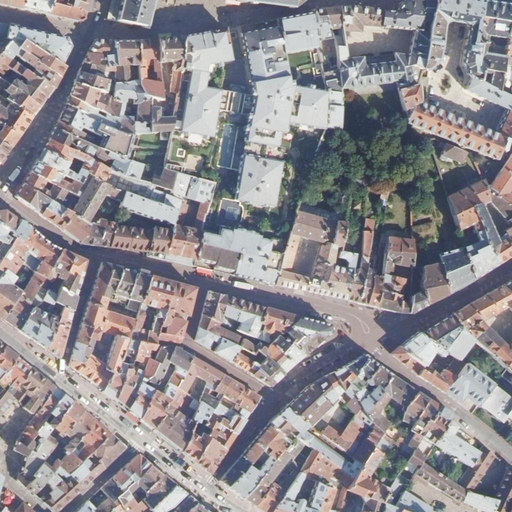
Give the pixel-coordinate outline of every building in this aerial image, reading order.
[(22,0),(20,8),(45,13),(51,0),(22,0)] [(51,0),(45,13),(79,21),(81,20),(83,12),(64,1),(61,0),(51,0)] [(64,0),(64,1),(83,12),(86,0),(64,0)] [(112,0),(110,8),(108,20),(147,28),(147,27),(152,10),(154,0),(112,0)] [(346,6),(338,7),(341,32),(358,32),(359,26),(411,30),(407,55),(344,59),(342,45),(331,47),(332,51),(335,69),(338,85),(338,88),(393,81),(394,81),(396,88),(412,84),(412,69),(421,70),(423,58),(435,0),(404,0),(401,3),(395,11),(346,6)] [(481,2),(468,0),(435,0),(423,58),(421,70),(427,68),(434,60),(441,23),(444,20),(464,23),(466,26),(460,63),(464,68),(464,70),(464,74),(467,77),(468,77),(481,2)] [(509,6),(481,2),(468,77),(478,81),(481,69),(489,72),(487,85),(495,88),(501,55),(484,52),(487,33),(504,36),(509,6)] [(511,6),(509,6),(504,36),(501,55),(495,88),(504,92),(508,67),(511,39),(511,6)] [(338,7),(323,8),(323,29),(338,27),(339,36),(329,38),(330,39),(331,47),(342,45),(341,32),(338,7)] [(311,10),(311,13),(312,42),(330,39),(329,38),(329,35),(328,35),(327,35),(326,35),(322,32),(322,30),(323,29),(323,8),(311,10)] [(176,104),(173,119),(170,137),(170,138),(168,144),(167,149),(166,152),(161,171),(174,174),(213,182),(198,233),(191,269),(213,274),(217,275),(271,287),(296,213),(308,178),(314,156),(318,142),(322,129),(322,94),(321,87),(318,71),(315,57),(315,54),(312,42),(311,13),(299,15),(289,17),(279,19),(241,26),(250,79),(252,92),(254,92),(253,94),(253,98),(243,95),(226,92),(219,90),(223,72),(222,62),(231,60),(226,28),(190,34),(182,36),(181,68),(176,104)] [(0,36),(8,25),(0,23),(0,36)] [(5,38),(8,25),(0,36),(0,61),(5,65),(9,60),(13,54),(17,50),(5,38)] [(8,25),(5,38),(17,50),(22,44),(60,63),(69,45),(65,38),(8,25)] [(181,36),(157,37),(157,51),(158,63),(173,63),(169,90),(160,89),(160,100),(176,104),(181,68),(182,36),(181,36)] [(136,37),(112,39),(112,53),(112,64),(113,64),(128,65),(137,65),(136,37)] [(159,78),(158,63),(157,51),(157,37),(136,37),(137,65),(137,80),(138,94),(150,97),(160,100),(160,89),(160,88),(159,78)] [(112,39),(94,41),(87,54),(112,53),(112,39)] [(330,39),(312,42),(315,54),(332,51),(331,47),(330,39)] [(22,44),(17,50),(35,63),(57,77),(64,66),(60,63),(22,44)] [(13,54),(33,69),(30,74),(37,79),(38,78),(51,87),(57,77),(35,63),(17,50),(13,54)] [(315,54),(315,57),(318,71),(324,71),(335,69),(332,51),(315,54)] [(112,53),(87,54),(81,63),(105,64),(112,64),(112,53)] [(13,54),(9,60),(30,74),(33,69),(13,54)] [(16,72),(25,79),(25,85),(44,98),(51,87),(38,78),(37,79),(30,74),(9,60),(5,65),(7,66),(16,72)] [(105,64),(81,63),(76,73),(103,79),(104,74),(105,64)] [(128,65),(113,64),(113,82),(127,82),(128,65)] [(7,66),(5,69),(13,75),(16,72),(7,66)] [(103,79),(76,73),(71,84),(104,92),(106,80),(103,79)] [(406,123),(438,136),(446,139),(502,161),(511,143),(506,140),(511,126),(511,95),(504,92),(495,88),(487,85),(478,81),(468,77),(463,90),(503,108),(492,133),(426,106),(417,102),(417,96),(417,84),(416,84),(412,84),(396,88),(406,123)] [(12,80),(7,87),(37,108),(44,98),(25,85),(22,89),(19,87),(20,86),(12,80)] [(110,119),(101,114),(89,108),(66,97),(63,105),(118,131),(133,133),(170,137),(173,119),(154,119),(154,112),(149,112),(149,109),(150,97),(138,94),(137,80),(127,82),(113,82),(110,96),(110,98),(118,102),(110,119)] [(109,81),(106,80),(104,92),(107,93),(110,96),(113,82),(109,81)] [(7,95),(4,100),(8,104),(30,118),(37,108),(7,87),(0,81),(0,96),(1,98),(4,93),(7,95)] [(104,92),(71,84),(71,86),(69,91),(66,97),(89,108),(96,98),(107,103),(110,98),(110,96),(107,93),(104,92)] [(326,86),(321,87),(322,94),(338,92),(338,88),(338,85),(326,86)] [(338,92),(322,94),(322,129),(337,132),(338,92)] [(110,98),(107,103),(101,114),(110,119),(118,102),(110,98)] [(0,124),(17,136),(30,118),(8,104),(2,111),(0,108),(0,124)] [(59,114),(57,118),(55,122),(77,132),(78,130),(79,128),(90,133),(91,132),(103,137),(102,140),(101,143),(99,142),(97,146),(94,151),(96,152),(125,161),(129,147),(133,133),(118,131),(63,105),(59,114)] [(55,122),(52,129),(87,147),(90,143),(92,139),(77,132),(55,122)] [(0,152),(4,155),(17,136),(0,124),(0,152)] [(52,129),(47,140),(89,161),(93,154),(111,163),(107,171),(136,181),(141,166),(125,161),(96,152),(94,151),(87,147),(52,129)] [(47,140),(42,148),(71,165),(76,157),(84,162),(80,169),(82,171),(87,175),(91,177),(105,186),(100,195),(119,205),(122,195),(148,206),(153,191),(154,188),(149,186),(136,181),(107,171),(89,161),(47,140)] [(328,145),(318,142),(314,156),(324,159),(328,145)] [(502,168),(468,155),(478,175),(480,181),(490,192),(494,186),(511,158),(511,144),(511,143),(506,161),(502,168)] [(464,153),(443,144),(436,160),(443,163),(445,158),(454,162),(456,165),(462,161),(461,161),(464,153)] [(42,148),(34,161),(79,189),(87,175),(82,171),(80,169),(75,177),(67,172),(71,165),(42,148)] [(84,162),(76,157),(71,165),(80,169),(84,162)] [(511,158),(494,186),(507,195),(511,186),(511,158)] [(34,161),(27,173),(48,187),(74,205),(83,191),(79,189),(34,161)] [(80,169),(71,165),(67,172),(75,177),(80,169)] [(158,182),(152,180),(149,186),(154,188),(168,193),(174,174),(161,171),(158,182)] [(27,173),(13,198),(59,231),(69,214),(74,205),(48,187),(27,173)] [(173,216),(168,228),(161,262),(191,269),(198,233),(213,182),(174,174),(168,193),(200,204),(191,231),(179,228),(186,206),(178,204),(179,202),(164,198),(165,195),(153,191),(148,206),(173,216)] [(91,177),(87,175),(79,189),(83,191),(91,177)] [(91,177),(83,191),(74,205),(69,214),(85,222),(88,216),(100,195),(105,186),(91,177)] [(361,178),(348,178),(349,187),(362,188),(361,178)] [(511,216),(490,192),(480,181),(445,199),(451,216),(466,210),(500,264),(508,259),(511,256),(511,216)] [(494,186),(490,192),(511,216),(511,198),(507,195),(494,186)] [(377,188),(377,195),(376,205),(384,205),(387,189),(377,188)] [(387,189),(384,205),(378,240),(385,243),(386,238),(410,242),(410,227),(408,189),(387,189)] [(121,228),(114,227),(108,250),(114,251),(161,262),(168,228),(173,216),(148,206),(122,195),(119,205),(118,210),(150,222),(147,231),(121,228)] [(3,211),(0,210),(0,222),(11,231),(18,219),(14,219),(3,211)] [(477,242),(463,247),(474,279),(500,264),(466,210),(451,216),(457,231),(470,226),(477,242)] [(338,252),(343,223),(334,221),(334,223),(296,213),(271,287),(345,302),(351,269),(354,255),(342,253),(347,257),(346,263),(332,262),(333,244),(338,244),(337,252),(338,252)] [(85,222),(69,214),(59,231),(78,245),(89,223),(85,222)] [(357,269),(351,269),(345,302),(373,307),(382,275),(378,275),(374,274),(374,269),(363,268),(369,249),(371,231),(372,219),(362,218),(359,257),(357,269)] [(11,231),(8,236),(6,238),(1,245),(7,248),(3,253),(11,258),(30,229),(18,219),(11,231)] [(94,225),(89,223),(78,245),(80,245),(108,250),(114,227),(114,225),(97,219),(94,225)] [(11,231),(0,222),(0,244),(1,245),(6,238),(1,235),(3,232),(8,236),(11,231)] [(356,226),(343,223),(338,252),(342,253),(354,255),(355,255),(356,249),(352,248),(356,226)] [(431,225),(410,227),(410,242),(423,240),(434,239),(431,225)] [(47,244),(30,229),(11,258),(19,263),(33,272),(41,277),(60,250),(47,244)] [(386,238),(385,243),(382,275),(373,307),(399,312),(407,313),(408,305),(397,303),(399,290),(402,279),(388,275),(390,265),(410,267),(410,242),(386,238)] [(435,245),(437,252),(448,294),(474,279),(463,247),(444,253),(441,244),(435,245)] [(84,261),(60,250),(41,277),(37,283),(46,289),(53,294),(55,290),(47,285),(53,275),(60,280),(56,287),(57,288),(74,299),(84,261)] [(429,266),(419,270),(417,288),(418,291),(425,306),(448,294),(437,252),(426,255),(429,266)] [(11,258),(3,253),(0,257),(0,318),(1,320),(19,293),(8,286),(13,278),(9,276),(19,263),(11,258)] [(119,269),(99,263),(85,305),(79,325),(97,332),(104,314),(99,312),(106,293),(110,295),(111,294),(119,269)] [(148,278),(119,269),(111,294),(127,300),(140,304),(148,278)] [(41,277),(33,272),(21,290),(29,294),(37,283),(41,277)] [(177,343),(181,337),(159,330),(172,284),(148,278),(140,304),(138,308),(137,313),(134,322),(127,341),(153,349),(157,340),(177,343)] [(511,279),(501,286),(511,296),(511,279)] [(21,290),(19,293),(1,320),(17,331),(30,309),(32,307),(41,300),(46,289),(37,283),(29,294),(21,290)] [(194,291),(172,284),(159,330),(181,337),(185,323),(168,318),(170,313),(187,317),(194,291)] [(511,296),(501,286),(451,316),(473,342),(483,351),(506,371),(510,374),(511,371),(511,296)] [(32,307),(30,309),(17,331),(43,349),(53,302),(70,312),(74,299),(57,288),(55,290),(53,294),(46,289),(41,300),(32,307)] [(418,291),(410,296),(408,305),(407,313),(411,313),(425,306),(418,291)] [(242,303),(207,293),(200,319),(218,326),(219,326),(222,318),(236,324),(242,303)] [(108,304),(115,306),(121,308),(137,313),(138,308),(128,305),(128,306),(125,305),(109,300),(108,304)] [(70,312),(53,302),(43,349),(57,359),(59,356),(70,312)] [(242,303),(236,324),(234,332),(242,336),(252,340),(255,334),(258,327),(265,310),(242,303)] [(137,313),(121,308),(120,313),(120,314),(127,316),(125,320),(134,322),(137,313)] [(298,319),(265,310),(258,327),(262,329),(259,335),(255,334),(252,340),(266,346),(268,344),(277,336),(282,332),(291,325),(298,319)] [(125,320),(105,313),(104,314),(97,332),(79,325),(67,366),(102,393),(120,339),(126,341),(127,341),(134,322),(125,320)] [(451,316),(420,334),(445,352),(454,359),(458,362),(473,342),(451,316)] [(218,326),(200,319),(197,328),(214,335),(217,329),(218,326)] [(298,319),(291,325),(313,348),(329,336),(328,327),(298,319)] [(287,337),(292,342),(289,344),(301,357),(313,348),(291,325),(282,332),(287,337)] [(211,342),(216,345),(212,352),(229,362),(238,349),(235,347),(233,346),(197,328),(194,341),(207,349),(211,342)] [(214,335),(197,328),(233,346),(237,338),(217,329),(214,335)] [(418,333),(400,346),(423,366),(425,363),(434,352),(441,358),(445,352),(420,334),(418,333)] [(277,336),(268,344),(290,366),(301,357),(289,344),(292,342),(287,337),(281,340),(277,336)] [(126,341),(120,339),(102,393),(111,400),(123,365),(118,363),(126,341)] [(255,345),(253,348),(282,373),(284,370),(290,366),(268,344),(266,346),(252,340),(251,343),(255,345)] [(148,349),(152,351),(153,349),(127,341),(126,341),(118,363),(123,365),(111,400),(118,405),(143,352),(146,354),(148,349)] [(282,373),(253,348),(249,345),(243,341),(238,349),(229,362),(268,387),(282,373)] [(0,374),(15,356),(3,346),(0,349),(0,374)] [(400,346),(390,354),(416,376),(421,369),(423,366),(400,346)] [(148,359),(132,390),(135,392),(124,409),(138,420),(152,391),(165,362),(172,347),(160,347),(153,361),(148,359)] [(160,395),(152,391),(138,420),(150,429),(173,391),(192,358),(175,347),(172,347),(165,362),(174,367),(165,386),(166,387),(160,395)] [(146,354),(143,352),(118,405),(124,409),(135,392),(132,390),(148,359),(150,356),(146,354)] [(343,367),(354,376),(345,389),(344,390),(344,391),(350,399),(353,396),(359,389),(361,386),(363,383),(359,379),(362,375),(367,379),(378,366),(364,355),(343,367)] [(30,368),(15,356),(0,374),(0,411),(9,401),(11,398),(12,397),(9,394),(30,368)] [(221,375),(192,358),(173,391),(183,397),(194,380),(211,390),(221,375)] [(454,359),(451,365),(459,371),(463,366),(458,362),(454,359)] [(451,365),(445,372),(454,378),(459,371),(451,365)] [(374,383),(365,394),(358,403),(365,414),(381,392),(380,391),(391,376),(378,366),(367,379),(364,382),(367,385),(369,385),(370,384),(372,385),(374,383)] [(454,378),(443,392),(458,403),(463,397),(477,408),(479,405),(492,388),(494,387),(463,366),(459,371),(454,378)] [(343,367),(333,373),(345,389),(354,376),(343,367)] [(53,387),(30,368),(9,394),(12,397),(11,398),(18,404),(24,409),(30,413),(36,405),(39,407),(53,387)] [(421,369),(416,376),(442,393),(443,392),(454,378),(445,372),(442,369),(437,375),(432,372),(430,375),(421,369)] [(333,373),(324,378),(334,390),(337,388),(342,393),(344,391),(344,390),(345,389),(333,373)] [(241,387),(221,375),(211,390),(211,391),(221,397),(230,403),(241,387)] [(417,393),(391,376),(380,391),(381,392),(365,414),(381,435),(388,426),(377,413),(389,398),(402,407),(399,416),(403,417),(406,407),(417,393)] [(324,378),(307,387),(285,408),(308,425),(311,427),(339,399),(340,398),(339,397),(334,390),(324,378)] [(39,407),(33,416),(20,434),(16,439),(16,440),(24,446),(29,439),(34,432),(33,432),(42,420),(47,413),(62,394),(53,387),(39,407)] [(221,397),(217,403),(244,420),(259,398),(241,387),(230,403),(221,397)] [(501,423),(505,417),(511,422),(511,403),(492,388),(479,405),(501,423)] [(362,391),(359,389),(353,396),(358,403),(365,394),(362,391)] [(183,397),(173,391),(150,429),(180,452),(190,434),(195,424),(191,421),(189,424),(182,418),(174,412),(183,397)] [(221,397),(211,391),(200,407),(211,414),(217,403),(221,397)] [(326,429),(322,435),(355,460),(362,466),(382,436),(381,435),(365,414),(358,403),(353,396),(350,399),(344,391),(342,393),(339,397),(340,398),(339,399),(355,416),(338,437),(326,429)] [(417,393),(406,407),(403,417),(401,422),(406,425),(410,418),(415,421),(427,400),(417,393)] [(51,427),(71,401),(62,394),(47,413),(51,417),(46,424),(42,420),(33,432),(34,432),(38,435),(34,442),(29,439),(24,446),(16,440),(12,449),(22,455),(24,455),(28,449),(33,451),(45,434),(51,427)] [(193,403),(183,397),(174,412),(182,418),(189,408),(193,403)] [(11,398),(9,401),(16,407),(18,404),(11,398)] [(413,425),(416,426),(412,433),(414,434),(408,447),(414,450),(422,438),(418,436),(427,422),(430,424),(440,408),(427,400),(415,421),(413,425)] [(82,410),(71,401),(51,427),(58,432),(56,434),(60,437),(82,410)] [(200,407),(193,403),(189,408),(196,413),(200,407)] [(220,419),(220,418),(226,421),(223,427),(234,434),(244,420),(217,403),(211,414),(220,419)] [(200,407),(196,413),(191,421),(195,424),(198,418),(206,423),(211,414),(200,407)] [(277,417),(298,433),(294,437),(301,442),(302,441),(303,442),(307,445),(314,450),(316,451),(323,457),(340,469),(341,470),(345,463),(311,438),(312,437),(304,431),(308,425),(285,408),(277,417)] [(418,436),(422,438),(414,450),(411,456),(398,477),(402,480),(403,480),(408,483),(409,484),(414,477),(422,464),(425,458),(434,444),(448,421),(452,416),(440,408),(430,424),(427,422),(418,436)] [(93,419),(82,410),(60,437),(64,440),(67,436),(70,439),(62,449),(66,452),(67,451),(71,446),(79,437),(93,419)] [(47,413),(42,420),(46,424),(51,417),(47,413)] [(200,433),(201,434),(208,439),(193,462),(208,473),(234,434),(223,427),(217,423),(220,419),(211,414),(206,423),(200,433)] [(277,417),(270,425),(285,436),(288,432),(294,437),(298,433),(277,417)] [(109,432),(93,419),(79,437),(84,441),(81,448),(78,451),(71,446),(67,451),(79,461),(80,460),(82,459),(87,454),(88,455),(109,432)] [(448,421),(434,444),(470,467),(477,457),(479,453),(452,437),(458,428),(448,421)] [(285,436),(270,425),(240,457),(250,465),(252,462),(262,449),(264,451),(267,447),(272,451),(275,453),(272,457),(275,459),(283,450),(285,452),(292,442),(285,436)] [(34,432),(29,439),(34,442),(38,435),(34,432)] [(125,445),(109,432),(88,455),(91,457),(103,468),(125,445)] [(33,451),(28,449),(24,455),(22,455),(17,473),(29,479),(43,461),(56,442),(45,434),(33,451)] [(197,439),(190,434),(180,452),(193,462),(208,439),(201,434),(197,439)] [(60,437),(56,442),(43,461),(49,466),(54,459),(55,459),(59,454),(59,450),(61,448),(62,449),(70,439),(67,436),(64,440),(60,437)] [(347,490),(365,499),(363,505),(359,504),(357,505),(355,511),(379,511),(381,506),(379,506),(389,490),(369,478),(391,442),(382,436),(362,466),(354,479),(347,490)] [(302,441),(301,442),(290,457),(293,462),(294,463),(307,445),(303,442),(302,441)] [(403,444),(400,449),(411,456),(414,450),(408,447),(403,444)] [(470,467),(462,481),(458,487),(422,464),(414,477),(460,504),(461,503),(484,511),(491,511),(493,509),(499,511),(508,511),(511,505),(511,469),(509,467),(493,500),(470,493),(495,457),(482,447),(479,453),(477,457),(470,467)] [(61,448),(59,450),(59,454),(55,459),(58,462),(66,452),(62,449),(61,448)] [(254,473),(247,468),(241,475),(239,475),(228,488),(235,493),(243,498),(260,475),(275,459),(272,457),(269,455),(264,451),(262,449),(252,462),(259,468),(254,473)] [(283,450),(275,459),(260,475),(243,498),(248,502),(253,506),(266,491),(264,490),(290,457),(285,452),(283,450)] [(316,451),(314,450),(301,475),(304,477),(309,479),(310,480),(317,467),(323,457),(316,451)] [(49,466),(43,461),(29,479),(17,473),(15,481),(34,494),(42,484),(57,465),(67,473),(70,469),(75,465),(79,461),(67,451),(66,452),(58,462),(55,459),(54,459),(49,466)] [(149,465),(137,454),(111,478),(123,489),(127,485),(125,483),(129,479),(131,482),(149,465)] [(75,465),(79,469),(74,473),(70,469),(67,473),(81,487),(103,468),(91,457),(87,462),(82,459),(80,460),(79,461),(75,465)] [(250,465),(240,457),(219,481),(223,484),(228,488),(239,475),(241,475),(247,468),(250,465)] [(324,486),(325,487),(317,511),(340,511),(343,504),(345,495),(345,493),(347,490),(354,479),(346,474),(341,470),(340,469),(323,457),(317,467),(329,476),(343,485),(340,490),(341,491),(336,511),(328,509),(330,502),(333,489),(329,487),(330,483),(327,481),(324,486)] [(362,466),(355,460),(346,474),(354,479),(362,466)] [(273,484),(266,491),(253,506),(261,511),(262,511),(270,511),(301,475),(294,463),(293,462),(282,474),(285,477),(292,469),(294,471),(279,489),(273,484)] [(81,487),(67,473),(57,465),(42,484),(34,494),(54,511),(81,487)] [(75,465),(70,469),(74,473),(79,469),(75,465)] [(161,474),(149,465),(131,482),(127,485),(123,489),(114,497),(120,504),(130,496),(127,493),(131,489),(137,484),(143,490),(144,490),(161,474)] [(329,476),(317,467),(310,480),(324,486),(327,481),(329,476)] [(130,496),(120,504),(126,511),(151,511),(148,508),(174,484),(161,474),(144,490),(143,490),(146,493),(142,497),(139,499),(134,493),(130,496)] [(304,477),(301,475),(270,511),(317,511),(325,487),(324,486),(310,480),(309,479),(306,485),(314,488),(307,506),(301,505),(302,502),(301,501),(300,500),(298,500),(296,505),(290,503),(304,477)] [(389,490),(379,506),(381,506),(379,511),(396,511),(397,510),(393,509),(393,508),(386,507),(403,480),(402,480),(398,477),(389,490)] [(123,489),(111,478),(99,488),(106,496),(93,508),(86,501),(83,504),(90,511),(106,511),(110,509),(112,511),(125,511),(126,511),(120,504),(114,497),(123,489)] [(143,490),(137,484),(131,489),(134,493),(136,491),(143,490)] [(184,492),(174,484),(148,508),(151,511),(159,511),(169,506),(184,492)] [(393,508),(393,509),(397,510),(403,511),(429,511),(431,509),(403,492),(393,508)] [(173,509),(172,509),(168,511),(208,511),(187,495),(173,509)] [(32,511),(33,511),(22,502),(12,511),(32,511)]
